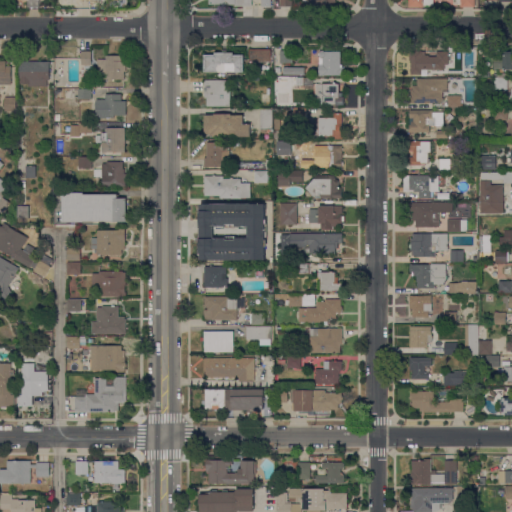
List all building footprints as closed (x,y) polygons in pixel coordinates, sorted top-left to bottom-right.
[(39,0),(39,8),(27,8),(27,0),(39,0)] [(249,62),(249,49),(270,49),(270,61),(249,62)] [(81,64),(81,50),(92,51),(91,64),(81,64)] [(215,52),(222,52),(222,50),(226,50),(226,52),(234,52),(234,54),(243,54),(243,72),(227,72),(227,73),(221,73),(221,72),(204,72),(204,54),(215,54),(215,52)] [(280,63),(280,50),(293,50),(292,63),(280,63)] [(411,60),(409,60),(409,50),(425,50),(425,55),(429,55),(429,56),(436,56),(436,51),(448,51),(448,69),(433,69),(433,76),(421,76),(421,74),(411,74),(411,60)] [(340,51),(340,64),(342,64),(342,67),(343,67),(343,69),(342,69),(342,73),(341,73),(341,75),(319,75),(319,72),(318,72),(318,70),(319,70),(319,57),(320,57),(320,55),(318,55),(318,53),(320,53),(320,51),(340,51)] [(511,69),(494,69),(494,56),(503,56),(503,54),(504,54),(504,51),(511,51),(511,69)] [(106,59),(106,55),(121,55),(121,60),(125,60),(125,71),(124,79),(107,79),(107,80),(103,80),(103,73),(98,72),(98,65),(97,65),(97,59),(106,59)] [(6,66),(11,66),(11,84),(0,84),(0,61),(6,61),(6,66)] [(28,86),(28,83),(19,84),(19,78),(20,78),(20,61),(50,61),(50,80),(47,80),(47,86),(28,86)] [(283,74),(284,67),(305,67),(305,75),(283,74)] [(507,77),(507,89),(494,89),(494,77),(497,77),(496,73),(506,73),(506,77),(507,77)] [(303,84),(304,77),(314,77),(313,85),(303,84)] [(448,78),(448,89),(447,89),(447,92),(442,92),(442,98),(443,98),(443,100),(440,103),(411,103),(411,89),(412,89),(412,85),(417,85),(417,78),(448,78)] [(231,80),(230,106),(207,106),(207,97),(204,97),(204,79),(231,80)] [(323,105),(323,103),(316,103),(316,84),(323,84),(323,83),(339,83),(339,92),(342,92),(342,96),(344,96),(344,104),(323,105)] [(78,98),(78,88),(91,88),(91,99),(78,98)] [(511,88),(511,105),(503,105),(503,89),(511,89),(511,88)] [(121,94),(121,101),(126,101),(126,115),(114,115),(114,117),(105,117),(105,94),(121,94)] [(461,95),(461,103),(463,103),(463,107),(447,107),(447,95),(461,95)] [(5,97),(16,97),(16,111),(5,111),(5,97)] [(265,128),(265,132),(260,132),(260,108),(273,108),(273,128),(265,128)] [(307,120),(293,120),(293,115),(292,115),(293,108),(307,108),(307,120)] [(494,119),(494,108),(508,108),(507,119),(494,119)] [(443,125),(430,125),(430,132),(409,131),(410,109),(432,109),(432,112),(443,112),(443,125)] [(211,136),(211,133),(205,133),(205,115),(213,115),(213,113),(231,113),(231,115),(243,114),(243,124),(251,124),(251,136),(211,136)] [(334,117),(334,113),(342,113),(342,139),(334,139),(334,136),(316,136),(316,128),(319,128),(319,117),(334,117)] [(78,122),(92,122),(92,133),(78,133),(78,122)] [(125,152),(121,152),(121,151),(107,151),(107,152),(102,152),(102,143),(95,143),(95,135),(101,135),(101,133),(106,133),(106,127),(125,127),(125,152)] [(436,138),(436,130),(453,130),(453,137),(447,137),(447,138),(436,138)] [(302,147),(302,139),(313,139),(313,147),(302,147)] [(222,159),(230,159),(230,167),(221,167),(221,166),(204,166),(204,157),(207,157),(207,142),(220,142),(220,141),(228,141),(228,150),(222,150),(222,159)] [(409,141),(430,141),(430,152),(428,152),(428,163),(423,163),(423,165),(421,165),(421,164),(410,165),(410,157),(413,157),(413,152),(410,152),(410,150),(409,150),(409,141)] [(342,145),(342,147),(343,147),(343,150),(342,150),(342,161),(343,161),(343,165),(342,165),(342,167),(319,167),(319,160),(317,160),(317,152),(322,152),(322,145),(342,145)] [(480,169),(480,155),(496,155),(496,169),(480,169)] [(78,168),(78,156),(92,157),(92,168),(78,168)] [(439,169),(439,158),(450,158),(450,169),(439,169)] [(452,167),(452,159),(465,159),(465,167),(452,167)] [(2,213),(0,211),(0,161),(3,164),(0,168),(0,178),(3,180),(1,183),(8,188),(7,189),(8,189),(2,197),(10,202),(2,213)] [(124,169),(124,174),(126,174),(126,178),(125,178),(125,186),(102,186),(102,176),(93,176),(93,169),(102,169),(102,163),(106,163),(106,161),(123,161),(123,169),(124,169)] [(26,178),(26,165),(36,165),(36,177),(26,178)] [(254,183),(254,170),(268,170),(268,182),(254,183)] [(279,186),(279,172),(290,172),(290,170),(306,170),(306,182),(291,182),(291,186),(279,186)] [(511,183),(503,183),(503,179),(492,179),(491,172),(503,172),(503,171),(511,171),(511,183)] [(250,197),(241,197),(241,198),(220,198),(220,195),(204,195),(204,175),(213,175),(213,174),(215,174),(215,175),(223,175),(223,178),(230,178),(230,177),(233,177),(233,178),(241,178),(241,183),(250,183),(250,197)] [(306,187),(315,178),(328,178),(328,175),(336,175),(336,179),(337,179),(338,179),(338,180),(338,189),(342,189),(342,198),(320,198),(320,195),(314,195),(306,187)] [(439,191),(432,191),(432,197),(431,197),(431,198),(419,198),(419,191),(403,191),(403,175),(439,175),(439,191)] [(503,213),(480,213),(480,180),(491,180),(491,185),(503,185),(503,213)] [(118,198),(126,198),(126,221),(83,221),(84,222),(63,222),(63,219),(61,219),(61,214),(63,214),(63,200),(61,200),(61,196),(63,196),(63,192),(83,192),(83,194),(118,194),(118,198)] [(280,224),(280,202),(297,203),(297,225),(280,224)] [(453,212),(439,212),(439,227),(416,227),(416,220),(412,220),(412,211),(409,211),(409,202),(453,202),(453,212)] [(264,219),(266,219),(266,246),(264,246),(264,259),(200,259),(200,258),(198,258),(198,208),(200,208),(200,203),(264,203),(264,219)] [(18,217),(18,205),(29,205),(29,217),(18,217)] [(309,208),(319,209),(319,205),(342,206),(342,216),(344,216),(344,221),(342,221),(342,223),(337,223),(337,226),(332,226),(332,229),(321,229),(321,223),(309,223),(309,208)] [(460,219),(467,219),(467,231),(460,231),(460,232),(447,231),(447,219),(460,219)] [(27,244),(38,250),(29,267),(10,257),(11,256),(9,254),(8,256),(6,255),(7,253),(5,252),(4,254),(2,252),(3,251),(0,249),(0,226),(1,225),(2,226),(4,223),(9,226),(27,237),(21,249),(23,250),(27,244)] [(97,254),(97,253),(94,253),(94,248),(92,249),(92,237),(97,237),(97,230),(121,230),(121,229),(125,229),(125,249),(122,249),(122,254),(97,254)] [(504,232),(504,229),(511,229),(511,243),(500,243),(500,236),(504,236),(504,232)] [(290,233),(342,233),(342,243),(338,243),(338,248),(335,248),(335,253),(309,254),(309,253),(304,253),(304,248),(306,248),(306,246),(290,247),(290,233)] [(413,233),(448,233),(448,250),(438,250),(438,252),(436,252),(436,256),(416,256),(416,255),(411,255),(411,251),(410,251),(410,249),(410,248),(410,244),(411,243),(411,238),(413,238),(413,233)] [(67,248),(80,248),(80,260),(67,260),(67,248)] [(450,250),(463,250),(463,261),(450,261),(450,250)] [(495,262),(495,250),(507,250),(507,262),(495,262)] [(46,275),(35,268),(43,253),(53,258),(49,265),(51,266),(46,275)] [(15,299),(5,304),(0,294),(0,256),(19,267),(8,287),(15,299)] [(80,262),(81,274),(67,274),(67,262),(80,262)] [(309,274),(298,274),(299,263),(309,263),(309,274)] [(442,283),(433,283),(434,288),(417,288),(417,282),(416,282),(416,275),(411,275),(411,272),(410,272),(410,264),(445,263),(445,278),(442,283)] [(208,266),(208,265),(210,265),(210,266),(226,266),(226,273),(223,273),(223,278),(226,278),(226,284),(225,284),(225,288),(223,288),(223,287),(218,287),(218,289),(216,289),(216,287),(204,287),(204,266),(208,266)] [(318,277),(318,271),(318,270),(321,270),(321,272),(330,272),(330,271),(333,271),(335,271),(335,277),(338,277),(338,283),(342,283),(342,291),(320,291),(320,277),(318,277)] [(123,271),(123,272),(126,272),(126,285),(125,285),(125,292),(126,292),(126,295),(101,295),(101,290),(92,290),(92,273),(99,273),(99,271),(123,271)] [(458,283),(458,282),(462,282),(462,281),(477,281),(477,293),(449,293),(449,282),(458,283)] [(511,281),(511,291),(498,291),(499,281),(511,281)] [(315,294),(315,305),(302,305),(302,306),(289,306),(289,294),(315,294)] [(429,311),(429,317),(424,317),(424,316),(412,316),(412,308),(409,308),(409,304),(410,304),(410,295),(415,295),(423,295),(431,295),(431,303),(432,303),(432,311),(429,311)] [(204,296),(228,296),(237,296),(237,298),(245,298),(245,308),(237,308),(237,319),(204,319),(204,309),(207,309),(207,306),(204,306),(204,296)] [(67,299),(80,299),(80,311),(67,311),(67,299)] [(307,322),(307,321),(299,321),(299,307),(307,308),(307,307),(316,307),(316,301),(325,301),(325,299),(341,299),(341,305),(342,305),(342,311),(341,311),(341,312),(338,312),(338,313),(337,314),(336,314),(336,318),(328,318),(328,321),(321,321),(321,322),(307,322)] [(92,321),(96,321),(96,307),(102,307),(102,306),(111,306),(111,305),(115,305),(115,306),(119,306),(119,316),(124,316),(124,318),(126,318),(126,333),(92,333),(92,321)] [(444,324),(444,311),(456,311),(457,324),(444,324)] [(494,324),(494,311),(506,312),(506,314),(507,314),(507,321),(506,321),(506,324),(494,324)] [(264,312),(264,324),(251,324),(251,312),(264,312)] [(478,340),(478,354),(478,355),(468,355),(468,351),(465,351),(465,325),(478,325),(478,340)] [(478,325),(488,325),(488,339),(478,340),(478,325)] [(271,326),(271,339),(271,345),(259,345),(260,339),(246,339),(246,326),(271,326)] [(409,334),(410,334),(410,326),(431,326),(431,335),(432,335),(432,342),(428,342),(428,347),(417,347),(417,353),(409,353),(409,334)] [(310,352),(310,328),(342,328),(342,338),(343,338),(343,344),(340,344),(340,352),(310,352)] [(233,331),(233,352),(226,352),(226,353),(223,353),(223,352),(204,351),(204,331),(233,331)] [(67,348),(67,336),(85,336),(85,338),(86,338),(86,344),(80,344),(80,348),(67,348)] [(478,354),(478,340),(491,340),(491,354),(478,354)] [(457,342),(457,345),(459,345),(459,351),(457,351),(457,354),(444,354),(444,342),(457,342)] [(122,345),(122,350),(125,350),(125,362),(126,362),(126,366),(125,366),(125,370),(119,370),(119,369),(91,369),(91,367),(90,367),(90,359),(91,359),(91,345),(122,345)] [(287,367),(287,356),(301,356),(301,367),(287,367)] [(500,367),(486,367),(485,356),(499,356),(500,367)] [(255,358),(254,381),(239,381),(239,377),(232,377),(232,378),(229,378),(229,377),(213,377),(213,378),(210,378),(210,377),(204,377),(204,357),(255,358)] [(409,357),(432,357),(432,366),(425,366),(425,372),(429,372),(429,374),(430,374),(431,377),(429,377),(429,378),(427,378),(427,381),(424,381),(424,378),(413,378),(413,377),(412,377),(412,374),(412,373),(412,370),(409,370),(409,357)] [(511,358),(511,359),(511,365),(502,365),(502,381),(511,380),(511,358)] [(339,384),(315,383),(315,368),(324,369),(324,361),(329,361),(329,360),(342,360),(342,370),(340,370),(340,373),(339,373),(339,384)] [(0,363),(11,363),(11,369),(14,369),(14,375),(11,375),(11,394),(14,394),(14,406),(11,406),(11,407),(0,407),(0,363)] [(18,394),(19,394),(19,392),(22,392),(22,389),(18,389),(18,382),(23,382),(23,371),(31,371),(31,363),(44,363),(44,371),(48,371),(48,391),(44,391),(44,392),(43,392),(43,395),(32,395),(32,406),(18,406),(18,394)] [(455,372),(455,371),(470,371),(470,384),(457,384),(457,385),(444,385),(444,384),(442,384),(442,375),(444,375),(444,372),(455,372)] [(95,393),(95,378),(107,378),(107,376),(126,376),(126,401),(125,401),(125,403),(118,402),(118,411),(116,410),(116,412),(75,411),(75,396),(76,396),(76,389),(87,389),(87,393),(95,393)] [(275,402),(275,388),(288,388),(288,402),(275,402)] [(410,391),(434,391),(434,388),(450,388),(450,398),(463,398),(463,411),(423,411),(420,411),(420,408),(412,408),(412,399),(410,399),(410,391)] [(264,397),(265,397),(265,398),(272,398),(272,407),(264,407),(264,410),(259,410),(258,411),(253,411),(253,410),(252,410),(252,412),(246,412),(246,410),(225,410),(225,408),(205,408),(205,389),(264,389),(264,397)] [(325,392),(342,392),(342,403),(338,403),(338,409),(332,409),(332,411),(294,410),(293,410),(293,402),(294,403),(294,389),(325,389),(325,392)] [(511,414),(500,414),(500,398),(502,398),(511,398),(511,414)] [(422,460),(422,458),(431,458),(431,470),(436,470),(436,474),(444,474),(444,460),(457,460),(457,483),(411,483),(411,460),(422,460)] [(241,468),(241,460),(254,460),(254,461),(256,461),(256,473),(254,473),(254,483),(226,484),(226,483),(209,483),(208,472),(206,472),(206,467),(205,466),(205,462),(206,461),(206,459),(209,459),(209,460),(226,460),(226,459),(230,459),(230,461),(232,461),(232,464),(230,464),(230,466),(227,466),(227,473),(235,473),(235,472),(238,472),(238,468),(241,468)] [(49,477),(36,477),(36,467),(31,467),(31,483),(0,483),(0,469),(7,469),(7,460),(31,460),(31,464),(36,464),(36,462),(49,462),(49,477)] [(88,474),(76,474),(76,461),(88,461),(88,474)] [(95,467),(95,464),(95,461),(119,461),(119,469),(125,469),(125,483),(112,483),(112,482),(95,482),(95,467)] [(310,471),(298,471),(298,462),(310,462),(310,471)] [(344,463),(344,467),(342,468),(341,468),(341,475),(344,475),(344,483),(316,483),(316,475),(327,475),(327,468),(322,468),(322,462),(342,462),(344,463)] [(511,483),(498,483),(498,470),(511,470),(511,483)] [(503,497),(511,497),(511,485),(504,485),(503,497)] [(314,488),(314,487),(323,487),(323,488),(324,488),(324,490),(328,490),(328,488),(330,488),(330,490),(331,490),(331,492),(347,492),(347,508),(326,508),(326,510),(303,510),(303,507),(302,507),(302,501),(295,501),(291,501),(289,501),(289,488),(303,488),(314,488)] [(200,511),(200,504),(199,504),(199,494),(209,494),(209,491),(212,491),(212,490),(218,490),(218,491),(223,491),(223,490),(228,490),(228,491),(235,491),(235,488),(254,488),(254,511),(237,511),(200,511)] [(412,488),(437,488),(437,489),(438,489),(438,491),(437,491),(437,496),(440,496),(440,509),(432,511),(410,511),(410,499),(412,499),(412,488)] [(276,497),(276,492),(287,492),(287,501),(291,501),(295,501),(295,511),(276,511),(276,500),(274,500),(274,497),(276,497)] [(0,494),(2,494),(2,493),(12,493),(12,499),(18,499),(18,500),(35,500),(35,508),(41,508),(41,511),(11,511),(11,509),(0,509),(0,494)] [(67,505),(67,493),(81,493),(81,505),(67,505)] [(86,511),(86,507),(97,507),(97,501),(121,501),(121,506),(125,506),(125,511),(86,511)]
